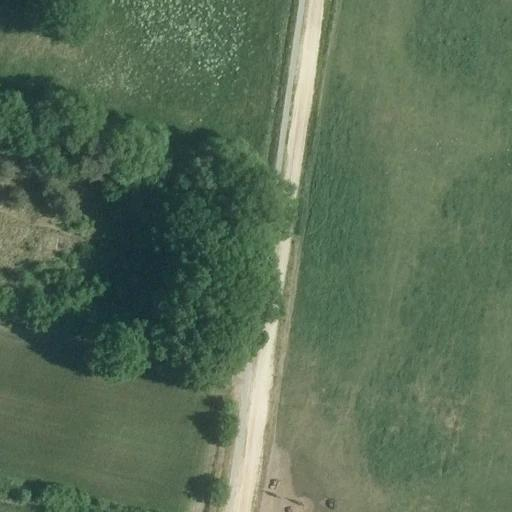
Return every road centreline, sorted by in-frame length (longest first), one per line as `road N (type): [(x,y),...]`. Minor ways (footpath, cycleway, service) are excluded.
road 1 (track): [(315,0),(242,511)]
road 2 (track): [(200,366),(0,314)]
